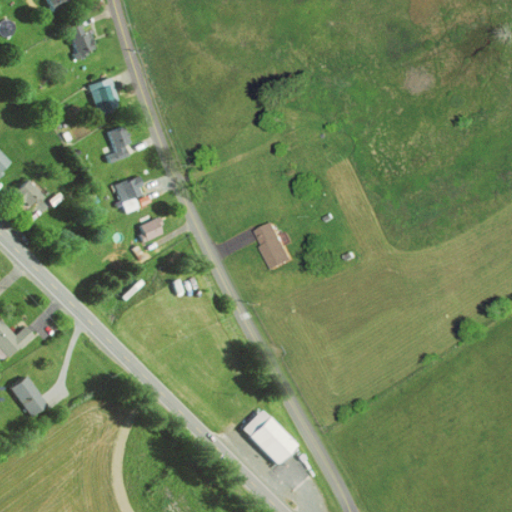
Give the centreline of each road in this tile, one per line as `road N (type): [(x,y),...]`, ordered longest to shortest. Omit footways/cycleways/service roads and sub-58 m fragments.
road 1 (tertiary): [(350,511),(177,180),(113,0)]
road 2 (secondary): [(282,511),(0,232)]
road 3 (track): [(160,390),(126,453),(131,511)]
